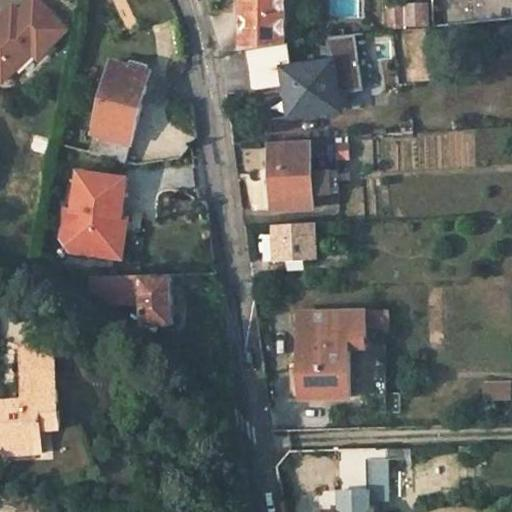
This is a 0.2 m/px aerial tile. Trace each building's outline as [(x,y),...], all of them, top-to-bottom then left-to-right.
[(46,0),(28,0),(22,7),(16,1),(0,16),(0,81),(7,89),(72,26),(46,0)] [(241,0),(241,52),(287,45),(286,0),(241,0)] [(427,4),(386,5),(386,31),(428,27),(427,4)] [(332,61),(285,69),(292,117),(340,110),(332,61)] [(152,73),(112,63),(93,134),(95,135),(91,154),(127,164),(152,73)] [(338,160),(348,160),(347,145),(337,145),(338,160)] [(312,146),(271,147),(273,208),(315,206),(314,192),(313,168),(312,146)] [(130,260),(138,173),(74,167),(66,254),(130,260)] [(314,192),(339,190),(338,167),(313,168),(314,192)] [(273,226),(276,262),(320,260),(317,224),(273,226)] [(187,295),(219,294),(216,273),(186,274),(187,295)] [(104,299),(144,299),(145,328),(174,327),(172,275),(91,278),(88,288),(104,299)] [(289,370),(290,397),(352,396),(351,357),(351,348),(367,348),(367,329),(367,313),(313,314),(313,335),(305,335),(306,370),(289,370)] [(367,329),(390,329),(389,313),(367,313),(367,329)] [(305,315),(305,335),(313,335),(313,314),(305,315)] [(367,357),(367,348),(351,348),(351,357),(367,357)] [(57,375),(55,350),(20,352),(22,377),(57,375)] [(62,429),(57,375),(22,377),(24,402),(24,408),(4,409),(4,403),(0,403),(0,446),(6,446),(7,455),(44,453),(42,430),(62,429)] [(511,384),(485,384),(485,400),(511,399),(511,384)] [(374,511),(374,501),(320,502),(320,511),(374,511)]
